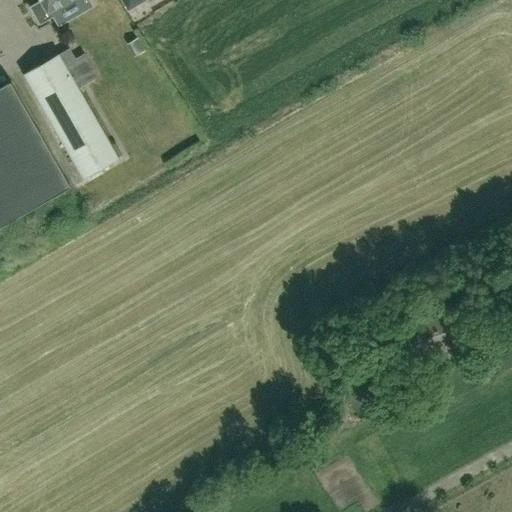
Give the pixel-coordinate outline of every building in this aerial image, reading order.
[(41,0),(30,6),(40,23),(53,16),(50,11),(68,0),(41,0)] [(122,0),(128,10),(145,0),(122,0)] [(23,73),(83,178),(119,158),(59,52),(23,73)] [(0,86),(0,225),(70,185),(10,80),(0,86)] [(410,354),(454,341),(446,316),(403,329),(410,354)] [(390,397),(376,353),(365,357),(365,356),(338,364),(352,409),(378,400),(390,397)]
